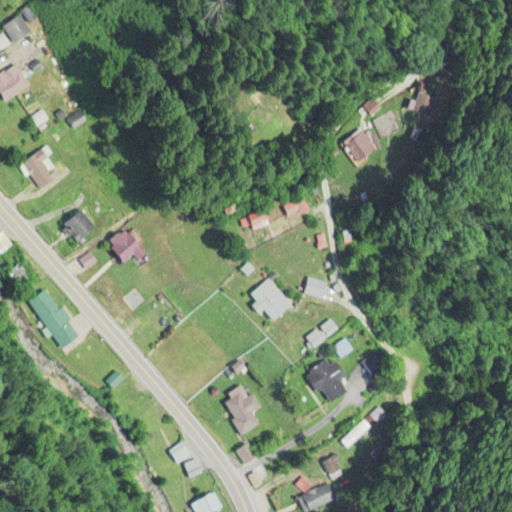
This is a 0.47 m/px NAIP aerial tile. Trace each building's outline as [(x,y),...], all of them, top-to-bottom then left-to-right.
[(1,28),(13,45),(30,32),(18,16),(1,28)] [(28,87),(14,65),(0,73),(0,96),(4,102),(28,87)] [(22,171),(45,187),(57,171),(44,162),(49,153),(39,147),(22,171)] [(74,244),(94,232),(80,210),(60,222),(74,244)] [(137,261),(144,257),(127,228),(108,240),(123,264),(134,257),(137,261)] [(0,233),(0,254),(11,247),(2,232),(0,233)] [(251,296),(274,322),(291,306),(268,280),(251,296)] [(28,302),(62,350),(80,338),(45,290),(28,302)] [(326,404),(345,393),(337,379),(341,377),(330,359),(307,372),(326,404)] [(254,394),(248,397),(242,386),(229,394),(232,399),(224,404),(241,435),(259,425),(252,413),(261,408),(254,394)] [(167,452),(175,464),(189,455),(181,443),(167,452)] [(235,451),(242,465),(257,457),(249,443),(235,451)] [(303,511),(331,503),(325,485),(297,495),(303,511)] [(215,511),(222,509),(214,493),(191,505),(194,511),(215,511)]
